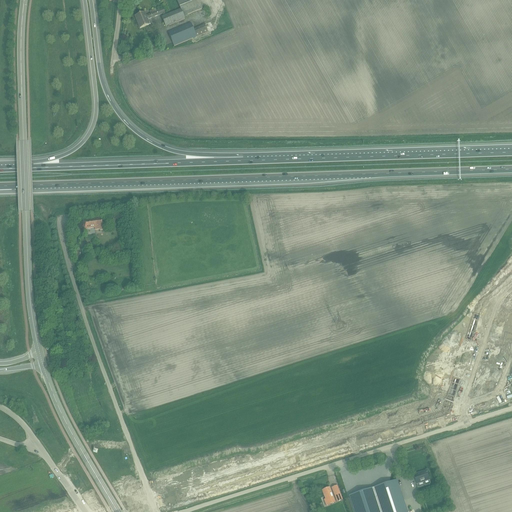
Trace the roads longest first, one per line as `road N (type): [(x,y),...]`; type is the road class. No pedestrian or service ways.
road 1 (motorway): [(0,186),(511,169)]
road 2 (tertiary): [(39,354),(28,275),(24,0)]
road 3 (unclassified): [(182,511),(511,407)]
road 4 (tertiary): [(212,328),(289,308),(429,234),(511,207)]
road 5 (motorway): [(511,152),(243,160)]
road 6 (motorway): [(243,160),(160,146),(124,120),(102,83),(90,0)]
road 7 (motorway): [(243,160),(33,167)]
road 8 (motorway): [(84,0),(94,120),(75,148),(33,167)]
road 9 (unclassified): [(155,511),(96,351)]
road 10 (tertiary): [(117,511),(42,363)]
road 11 (unclassified): [(83,511),(30,434),(0,407)]
road 12 (unclassified): [(93,341),(61,216)]
road 13 (tertiary): [(212,328),(93,341)]
